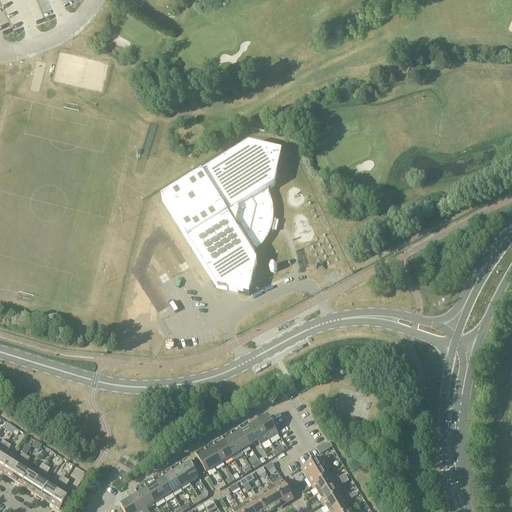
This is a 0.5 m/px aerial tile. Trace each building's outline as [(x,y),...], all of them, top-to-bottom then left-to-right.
[(269,195),(270,191),(270,190),(274,187),(282,154),(249,146),(162,201),(216,289),(249,296),(257,263),(254,259),(256,253),(261,248),(266,241),(270,234),(272,227),(274,219),(272,205),(269,195)] [(268,419),(260,424),(270,441),(278,435),(268,419)] [(251,429),(258,442),(260,446),(270,441),(260,424),(251,429)] [(249,425),(240,431),(250,447),(258,442),(251,429),(249,425)] [(240,431),(231,436),(241,453),(250,447),(240,431)] [(231,436),(222,441),(232,458),(234,461),(243,456),(241,453),(231,436)] [(222,441),(213,446),(223,463),(232,458),(222,441)] [(6,444),(0,453),(0,473),(1,474),(11,458),(5,454),(10,447),(6,444)] [(11,458),(1,474),(5,476),(6,474),(12,478),(25,456),(31,448),(27,446),(16,461),(11,458)] [(213,446),(205,452),(215,468),(223,463),(213,446)] [(328,451),(325,446),(318,450),(321,455),(328,451)] [(276,451),(278,455),(285,451),(282,447),(276,451)] [(205,452),(196,457),(206,474),(215,468),(205,452)] [(25,456),(12,478),(17,481),(16,483),(20,486),(30,470),(25,467),(29,459),(25,456)] [(319,459),(301,470),(302,470),(304,472),(303,473),(306,479),(328,466),(326,463),(322,457),(319,459)] [(189,461),(180,467),(190,484),(199,478),(189,461)] [(252,465),(254,470),(261,466),(258,462),(252,465)] [(272,464),(265,467),(268,472),(274,468),(272,464)] [(30,470),(20,486),(24,489),(26,486),(31,490),(45,467),(41,465),(37,471),(36,474),(30,470)] [(328,466),(306,479),(310,485),(311,484),(313,487),(330,477),(326,471),(330,469),(328,466)] [(45,467),(31,490),(37,493),(35,495),(39,498),(49,482),(44,479),(45,477),(50,470),(45,467)] [(180,467),(171,472),(181,489),(190,484),(180,467)] [(263,469),(256,473),(259,477),(265,473),(263,469)] [(172,494),(181,489),(171,472),(162,477),(172,494)] [(49,482),(39,498),(43,501),(45,499),(50,502),(64,480),(60,477),(56,484),(55,486),(49,482)] [(162,477),(153,483),(163,499),(172,494),(162,477)] [(226,481),(229,485),(235,482),(232,477),(226,481)] [(330,477),(313,487),(318,496),(338,483),(336,480),(333,482),(330,477)] [(288,504),(294,500),(281,479),(277,481),(280,485),(274,488),(284,505),(287,503),(288,504)] [(64,480),(50,502),(56,505),(54,508),(59,511),(69,495),(63,491),(65,489),(69,482),(64,480)] [(153,483),(145,488),(155,505),(163,499),(153,483)] [(224,483),(214,488),(215,490),(220,491),(226,487),(224,483)] [(338,483),(318,496),(323,504),(340,494),(337,489),(340,487),(338,483)] [(239,490),(236,485),(229,489),(232,494),(239,490)] [(146,510),(147,510),(155,505),(145,488),(135,494),(138,498),(138,497),(146,510)] [(276,510),(284,505),(274,488),(269,491),(267,488),(263,490),(276,510)] [(221,494),(220,498),(221,501),(231,495),(228,490),(221,494)] [(264,511),(272,511),(276,510),(263,490),(260,492),(262,495),(257,498),(264,511)] [(207,492),(198,498),(201,502),(207,498),(208,494),(207,492)] [(340,494),(323,504),(327,511),(330,511),(349,501),(347,498),(343,500),(340,494)] [(138,498),(130,503),(135,511),(147,511),(147,510),(146,510),(138,497),(138,498)] [(194,506),(201,502),(198,498),(195,500),(193,497),(190,499),(194,506)] [(253,511),(264,511),(257,498),(251,502),(249,498),(246,500),(253,511)] [(241,511),(253,511),(246,500),(243,502),(245,506),(239,509),(241,511)] [(349,501),(330,511),(350,511),(351,511),(348,507),(351,504),(349,501)] [(209,502),(203,505),(206,510),(215,504),(213,503),(209,502)] [(122,511),(135,511),(130,503),(121,508),(122,511)]
